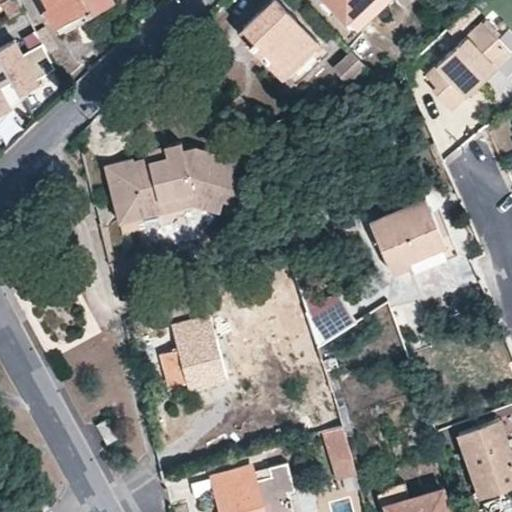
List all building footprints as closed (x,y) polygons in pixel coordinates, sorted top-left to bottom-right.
[(110,0),(41,0),(59,32),(93,13),(91,11),(110,0)] [(283,77),(319,42),(278,0),(268,0),(241,26),(252,38),(248,41),(283,77)] [(385,0),(327,0),(355,29),(385,0)] [(4,18),(9,28),(26,19),(21,9),(4,18)] [(0,20),(0,32),(9,28),(4,18),(0,20)] [(510,50),(481,19),(425,73),(435,83),(432,87),(451,106),(510,50)] [(283,77),(293,86),(328,52),(319,42),(283,77)] [(365,62),(350,48),(333,66),(347,79),(365,62)] [(253,95),(241,98),(245,113),(257,109),(253,95)] [(426,123),(432,120),(428,111),(422,113),(426,123)] [(158,143),(160,155),(146,158),(146,156),(132,159),(131,155),(103,163),(112,197),(126,194),(132,217),(166,208),(163,195),(192,188),(224,194),(233,196),(237,172),(227,170),(231,151),(188,143),(179,146),(176,138),(158,143)] [(160,155),(158,143),(144,147),(146,156),(146,158),(160,155)] [(166,208),(193,201),(222,204),(224,194),(192,188),(163,195),(166,208)] [(126,194),(112,197),(118,220),(132,217),(126,194)] [(424,197),(369,220),(391,270),(408,264),(407,259),(444,243),(440,233),(424,197)] [(276,322),(306,313),(287,256),(257,266),(276,322)] [(334,306),(345,325),(379,304),(366,285),(334,306)] [(228,309),(172,324),(177,348),(160,352),(169,384),(186,380),(188,388),(225,377),(214,335),(233,331),(228,309)] [(279,333),(293,328),(309,324),(306,313),(276,322),(279,333)] [(306,365),(297,368),(307,396),(317,394),(326,420),(324,421),(326,427),(340,423),(315,344),(309,324),(293,328),(306,365)] [(478,496),(511,483),(511,453),(499,417),(456,433),(478,496)] [(108,419),(97,425),(107,444),(118,438),(108,419)] [(326,427),(323,429),(333,458),(349,453),(340,423),(326,427)] [(164,451),(155,453),(161,479),(174,475),(169,454),(165,455),(164,451)] [(349,453),(333,458),(338,476),(354,471),(349,453)] [(292,511),(287,491),(293,489),(286,461),(268,466),(270,475),(253,479),(250,471),(249,465),(211,475),(221,511),(292,511)] [(270,475),(268,466),(250,471),(253,479),(270,475)] [(408,498),(403,481),(391,483),(385,486),(383,490),(387,504),(408,498)] [(387,511),(447,511),(440,489),(408,498),(387,504),(386,505),(387,511)] [(491,511),(500,511),(511,508),(505,495),(488,503),(491,511)]
